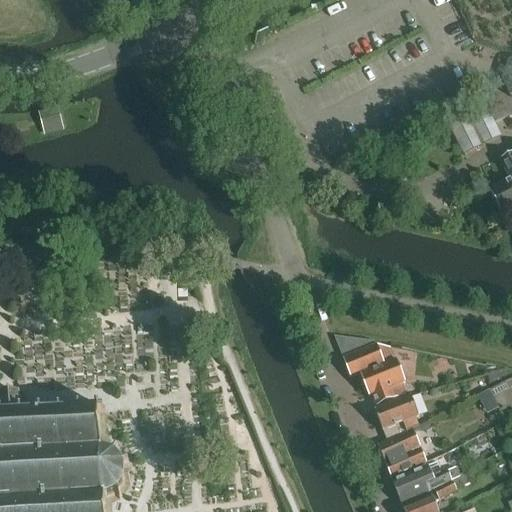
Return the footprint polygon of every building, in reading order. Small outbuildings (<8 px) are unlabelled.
[(511,60),(508,62),(501,81),(510,98),(511,98),(511,60)] [(487,107),(449,126),(464,157),(503,138),(487,107)] [(59,111),(40,116),(43,130),(63,125),(59,111)] [(511,183),(490,193),(503,217),(511,212),(511,155),(500,162),(511,183)] [(336,339),(335,339),(336,340),(343,360),(377,348),(376,345),(336,339)] [(377,348),(343,360),(351,381),(352,380),(361,377),(361,376),(396,362),(391,350),(378,347),(377,348)] [(396,362),(361,376),(361,377),(369,398),(372,397),(376,408),(406,396),(402,386),(406,384),(397,362),(396,362)] [(507,371),(488,376),(490,383),(500,380),(500,378),(508,376),(507,371)] [(0,511),(106,511),(106,501),(118,495),(126,483),(125,468),(116,456),(102,452),(99,412),(48,415),(22,416),(21,396),(0,397),(0,511)] [(378,411),(375,412),(383,433),(387,444),(413,432),(420,429),(421,429),(429,424),(428,422),(419,427),(416,420),(419,419),(411,398),(378,411)] [(429,424),(421,429),(424,435),(432,430),(429,424)] [(378,448),(377,448),(391,480),(427,464),(414,434),(413,432),(387,444),(378,448)] [(422,471),(392,484),(402,506),(430,493),(453,482),(460,478),(456,469),(433,478),(429,468),(422,471)] [(465,476),(455,481),(458,491),(470,485),(465,476)] [(453,482),(430,493),(431,495),(434,493),(439,503),(458,494),(453,482)] [(437,511),(432,497),(402,509),(403,511),(437,511)]
